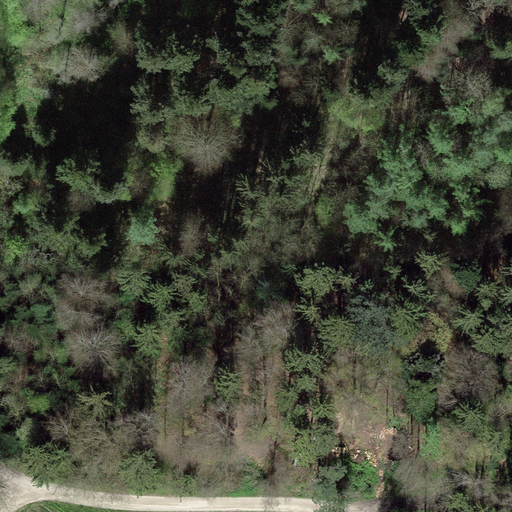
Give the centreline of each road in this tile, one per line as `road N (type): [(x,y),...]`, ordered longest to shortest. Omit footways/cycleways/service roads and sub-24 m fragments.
road 1 (track): [(338,511),(120,502),(29,484)]
road 2 (track): [(511,502),(347,511)]
